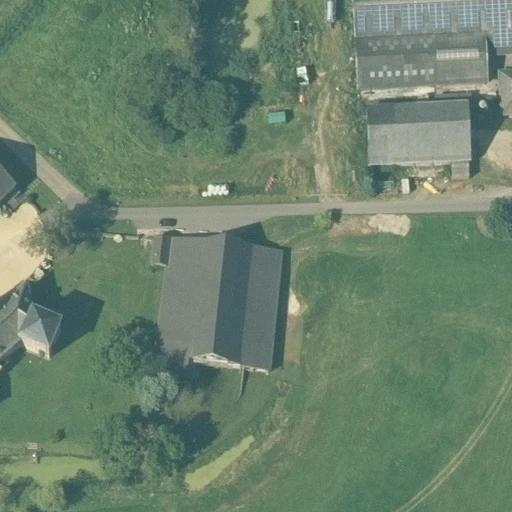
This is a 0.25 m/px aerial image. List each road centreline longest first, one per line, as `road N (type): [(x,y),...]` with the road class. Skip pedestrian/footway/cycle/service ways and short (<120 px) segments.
road 1 (residential): [(511,207),(94,213)]
road 2 (track): [(0,135),(69,201),(94,213)]
